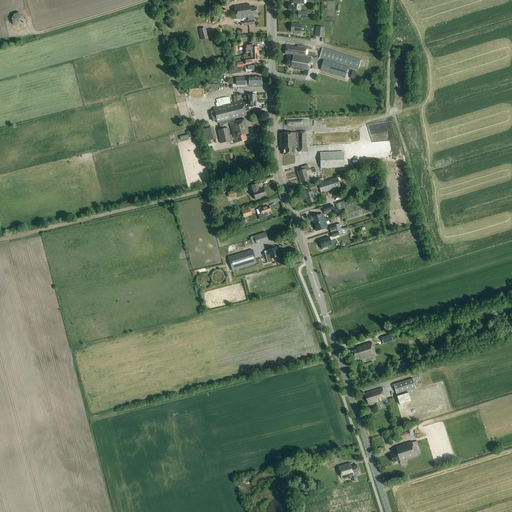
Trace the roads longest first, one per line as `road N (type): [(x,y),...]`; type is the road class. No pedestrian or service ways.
road 1 (track): [(0,239),(277,171)]
road 2 (tertiary): [(309,267),(275,162),(271,0)]
road 3 (tertiary): [(388,511),(321,301)]
road 4 (track): [(147,0),(38,33),(23,0)]
